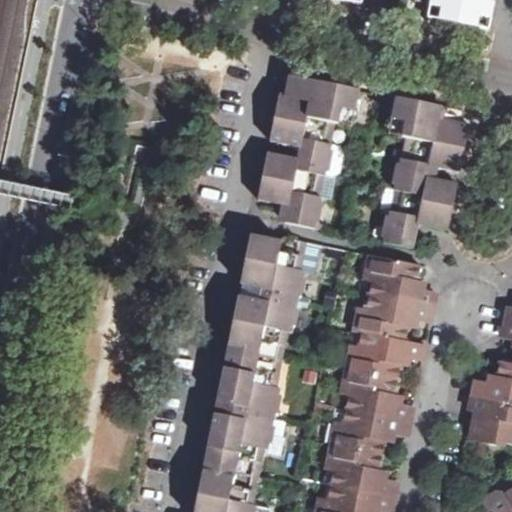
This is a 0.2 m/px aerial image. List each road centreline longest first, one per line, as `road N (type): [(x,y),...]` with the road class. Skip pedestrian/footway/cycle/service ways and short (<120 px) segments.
road 1 (residential): [(178,511),(277,26)]
road 2 (residential): [(0,389),(81,0)]
road 3 (residential): [(497,74),(464,231),(478,247),(499,246),(511,207)]
road 4 (unclassified): [(277,26),(497,74)]
road 5 (unclassified): [(411,511),(453,310)]
road 6 (unclassified): [(152,0),(277,26)]
